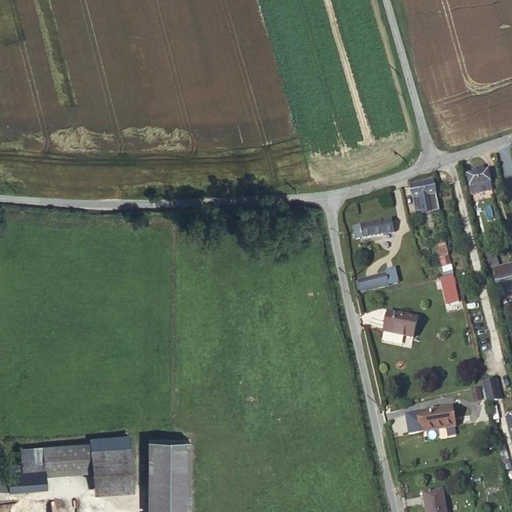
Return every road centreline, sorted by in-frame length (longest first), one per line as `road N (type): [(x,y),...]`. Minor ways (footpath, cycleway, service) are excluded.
road 1 (unclassified): [(0,174),(338,194)]
road 2 (unclassified): [(338,194),(395,511)]
road 3 (unknown): [(433,161),(460,185),(504,369)]
road 4 (unclassified): [(390,0),(433,161)]
